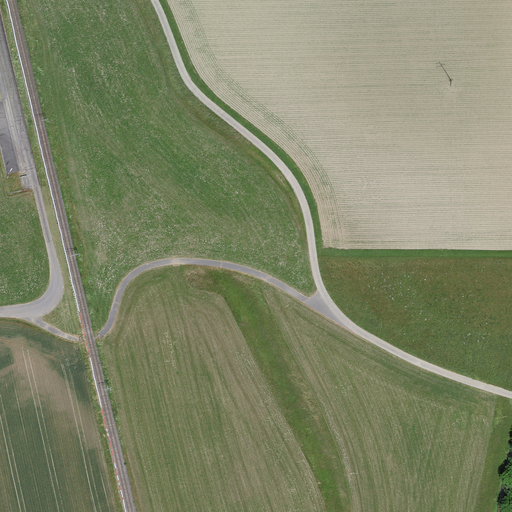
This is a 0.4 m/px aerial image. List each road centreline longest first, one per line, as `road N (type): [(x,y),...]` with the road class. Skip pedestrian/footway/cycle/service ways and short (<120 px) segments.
road 1 (track): [(154,0),(190,85),(298,189),(317,278),(339,314),(410,358),(511,395)]
road 2 (track): [(359,331),(258,274),(170,261),(127,279),(102,333)]
road 3 (track): [(38,194),(54,292),(43,303),(0,311)]
